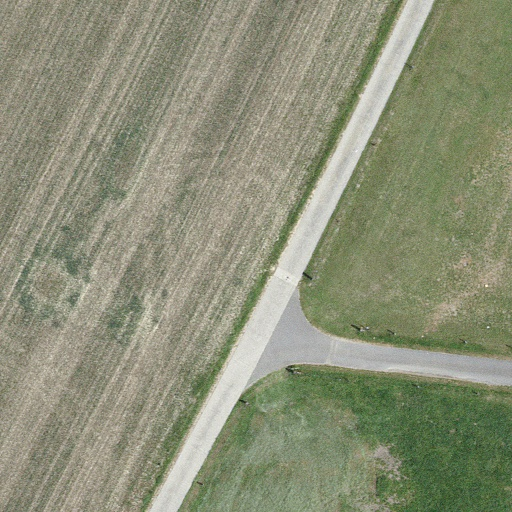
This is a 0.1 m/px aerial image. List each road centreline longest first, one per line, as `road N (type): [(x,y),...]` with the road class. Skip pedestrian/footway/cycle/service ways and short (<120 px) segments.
road 1 (track): [(164,511),(261,332),(415,0)]
road 2 (track): [(261,332),(511,361)]
